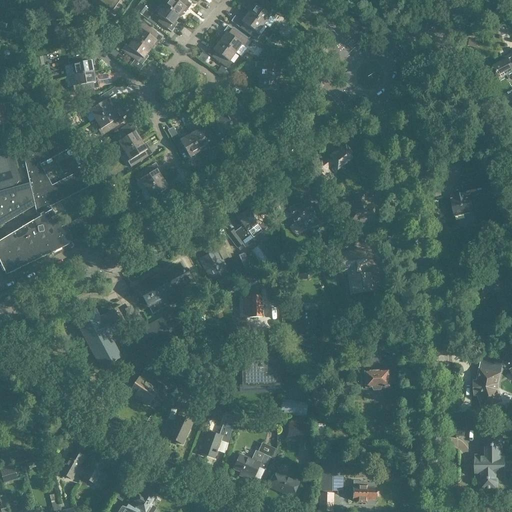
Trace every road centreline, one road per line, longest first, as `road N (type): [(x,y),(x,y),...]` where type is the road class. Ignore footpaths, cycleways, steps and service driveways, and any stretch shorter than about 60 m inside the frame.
road 1 (secondary): [(436,511),(422,258),(381,99)]
road 2 (residential): [(203,491),(81,410),(0,332)]
road 3 (residential): [(0,314),(138,248),(202,207)]
road 4 (residential): [(202,207),(348,93)]
road 5 (track): [(436,25),(511,167)]
